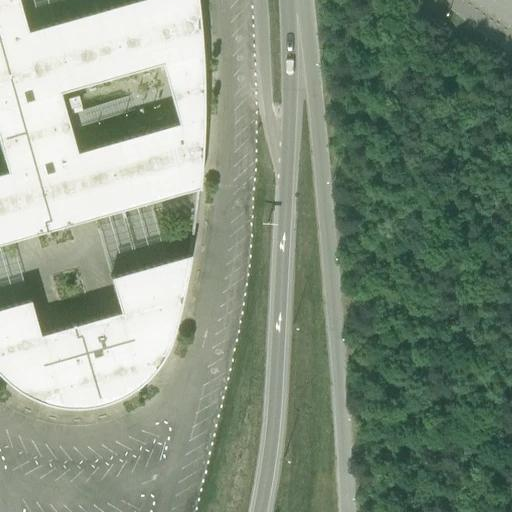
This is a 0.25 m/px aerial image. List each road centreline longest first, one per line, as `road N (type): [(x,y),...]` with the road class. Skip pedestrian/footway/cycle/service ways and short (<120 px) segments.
road 1 (unclassified): [(342,511),(314,181),(289,0)]
road 2 (secondary): [(266,511),(280,180)]
road 3 (unclassified): [(280,180),(260,108),(258,0)]
road 4 (secondary): [(280,180),(286,0)]
